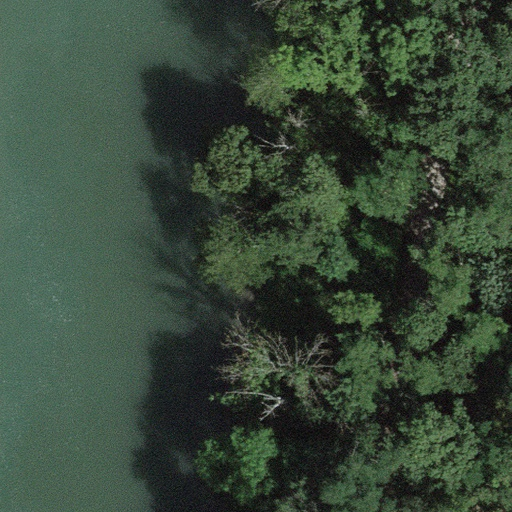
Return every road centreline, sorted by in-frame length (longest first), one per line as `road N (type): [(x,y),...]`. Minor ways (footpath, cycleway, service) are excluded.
road 1 (track): [(477,0),(375,511)]
road 2 (track): [(473,511),(511,345)]
